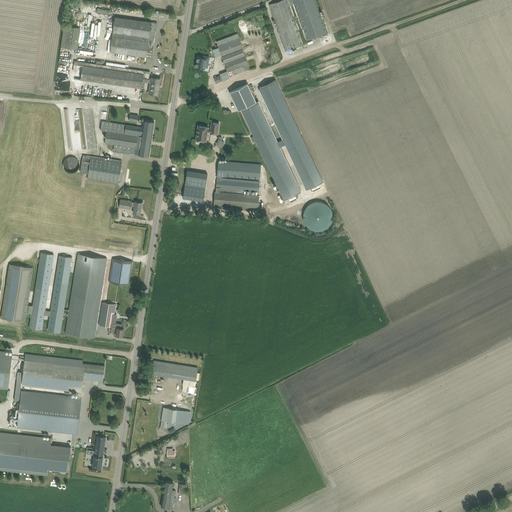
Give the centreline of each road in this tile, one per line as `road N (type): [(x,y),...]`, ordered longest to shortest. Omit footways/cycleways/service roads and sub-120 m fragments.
road 1 (tertiary): [(112,511),(190,0)]
road 2 (track): [(465,0),(174,102)]
road 3 (track): [(173,108),(0,96)]
